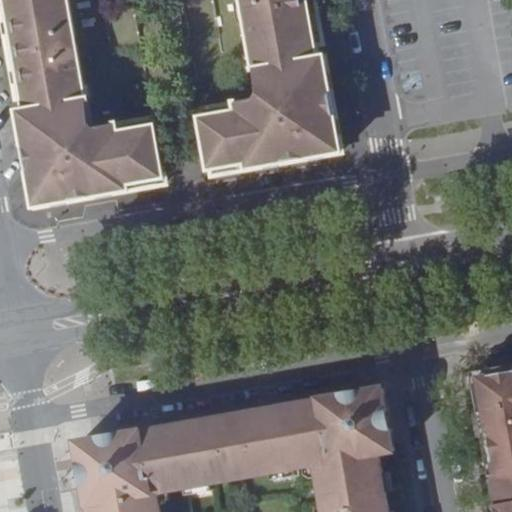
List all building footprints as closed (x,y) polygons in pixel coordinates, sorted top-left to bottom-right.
[(0,0),(37,207),(164,185),(162,170),(48,190),(14,0),(0,0)] [(14,0),(48,190),(162,170),(153,119),(91,130),(68,0),(14,0)] [(300,0),(243,0),(261,101),(202,111),(210,161),(325,141),(300,0)] [(300,0),(325,141),(210,161),(213,176),(342,153),(314,0),(300,0)] [(511,511),(511,365),(473,372),(497,511),(511,511)] [(226,428),(73,455),(82,511),(397,511),(378,401),(226,428)]
